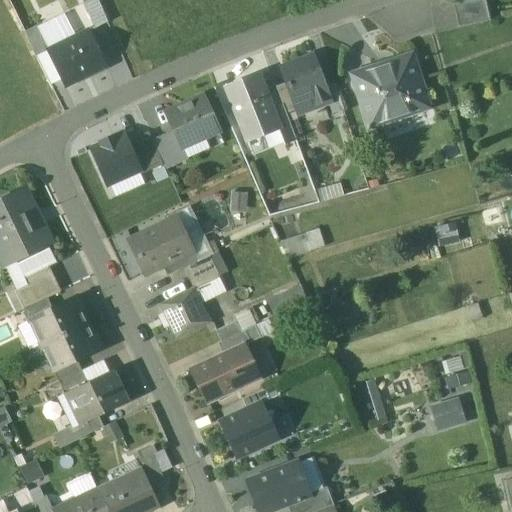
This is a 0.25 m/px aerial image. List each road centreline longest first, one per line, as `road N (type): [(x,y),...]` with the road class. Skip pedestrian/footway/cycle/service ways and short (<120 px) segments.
road 1 (residential): [(218,511),(47,133)]
road 2 (residential): [(371,0),(221,54),(47,133)]
